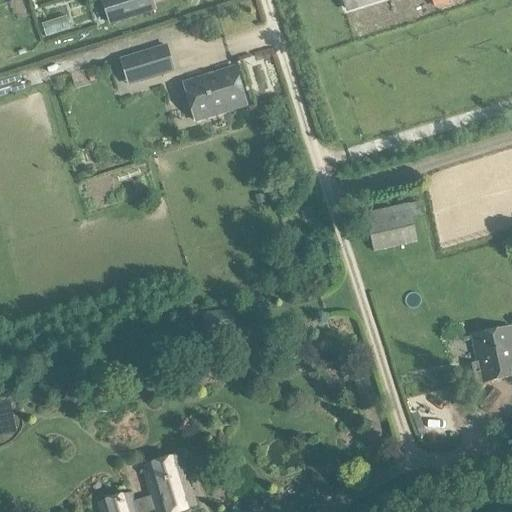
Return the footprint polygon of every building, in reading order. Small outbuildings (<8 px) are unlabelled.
[(101,0),(110,26),(157,11),(153,0),(101,0)] [(344,0),(347,10),(378,0),(344,0)] [(167,45),(120,60),(129,88),(176,73),(167,45)] [(247,107),(235,68),(184,84),(196,122),(247,107)] [(410,204),(366,214),(371,237),(415,227),(410,204)] [(75,214),(18,229),(43,322),(100,307),(75,214)] [(206,314),(206,332),(234,332),(234,314),(206,314)] [(467,367),(471,387),(511,377),(511,332),(511,328),(476,335),(482,363),(467,367)] [(151,353),(149,364),(167,368),(169,356),(151,353)] [(369,378),(354,383),(364,412),(378,408),(369,378)] [(69,390),(63,406),(80,411),(85,395),(69,390)] [(101,504),(102,511),(179,511),(197,507),(182,457),(143,469),(151,497),(134,503),(132,495),(101,504)]
